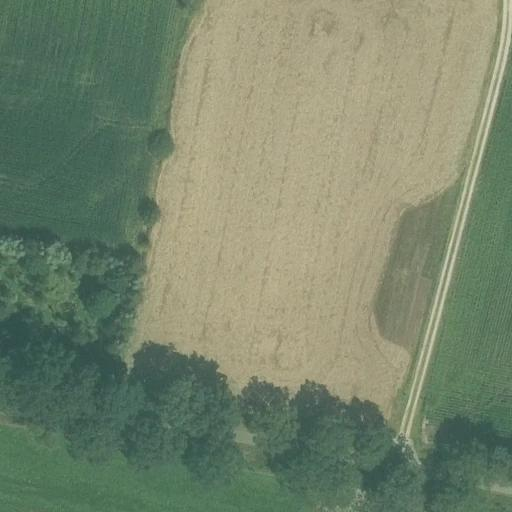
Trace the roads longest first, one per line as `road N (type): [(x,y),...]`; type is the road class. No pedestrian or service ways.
road 1 (unclassified): [(511,490),(0,392)]
road 2 (unknown): [(399,469),(507,0)]
